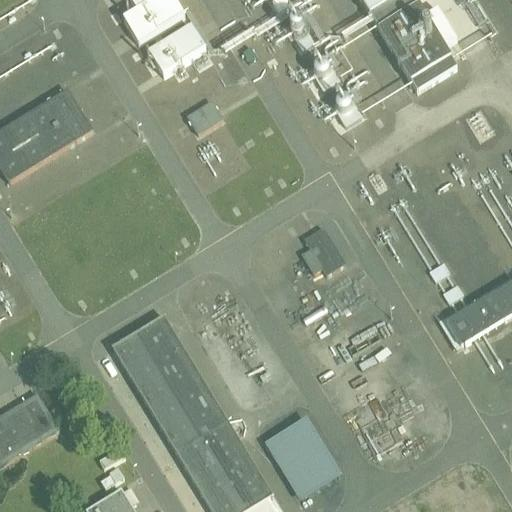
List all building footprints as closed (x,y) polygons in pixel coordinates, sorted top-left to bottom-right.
[(164,81),(209,54),(177,0),(159,0),(154,3),(152,0),(132,0),(131,1),(139,15),(125,23),(142,53),(146,51),(164,81)] [(416,0),(360,0),(417,97),(459,73),(416,0)] [(326,94),(338,86),(324,65),(311,74),(326,94)] [(69,94),(0,134),(0,170),(8,184),(92,133),(69,94)] [(188,119),(198,138),(224,124),(214,105),(188,119)] [(305,242),(310,254),(303,258),(315,282),(344,268),(326,232),(305,242)] [(456,354),(511,321),(511,283),(439,325),(456,354)] [(166,322),(112,358),(205,511),(267,511),(278,505),(166,322)] [(0,511),(130,511),(118,491),(83,511),(82,511),(0,511),(0,456),(54,424),(37,394),(0,416),(0,511)] [(266,446),(300,506),(343,482),(309,421),(266,446)]
